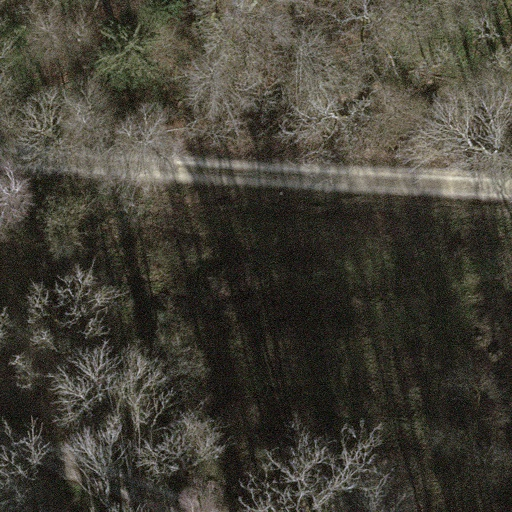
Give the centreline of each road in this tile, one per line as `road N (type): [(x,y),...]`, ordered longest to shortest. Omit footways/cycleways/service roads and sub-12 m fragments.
road 1 (track): [(511,183),(0,157)]
road 2 (track): [(0,432),(197,511)]
